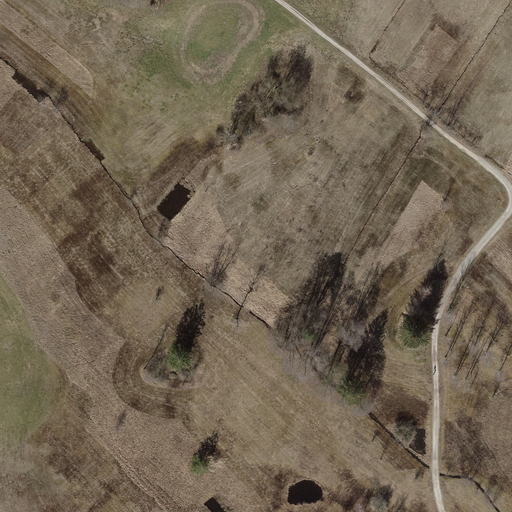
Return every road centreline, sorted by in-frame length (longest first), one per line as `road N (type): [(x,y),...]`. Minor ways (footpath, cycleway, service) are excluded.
road 1 (track): [(511,203),(462,269),(436,325),(435,470),(443,511)]
road 2 (track): [(277,0),(494,171),(511,194)]
